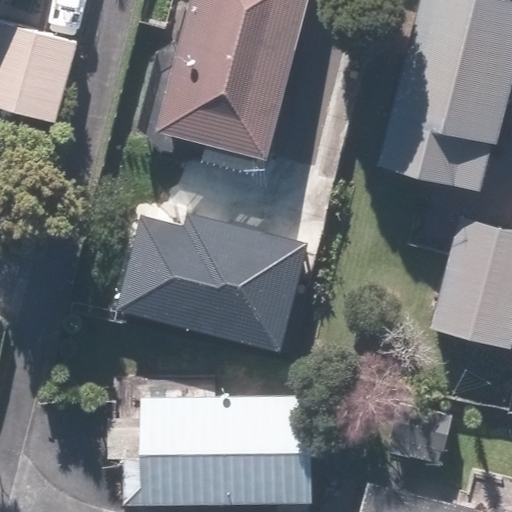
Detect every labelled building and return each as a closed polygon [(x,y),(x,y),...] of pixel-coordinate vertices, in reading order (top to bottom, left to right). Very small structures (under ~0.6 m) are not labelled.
[(181,0),(156,118),(272,143),(302,0),(181,0)] [(511,58),(511,4),(494,0),(411,0),(368,165),(476,194),(511,58)] [(73,42),(22,30),(2,115),(53,127),(73,42)] [(146,209),(126,300),(282,334),(304,231),(190,207),(187,218),(146,209)] [(511,330),(511,225),(456,209),(420,334),(504,358),(511,330)] [(75,258),(6,242),(0,268),(0,339),(52,352),(75,258)] [(121,460),(120,503),(307,506),(309,401),(218,400),(218,378),(109,376),(108,420),(92,420),(92,460),(121,460)] [(465,511),(358,486),(351,511),(465,511)]
